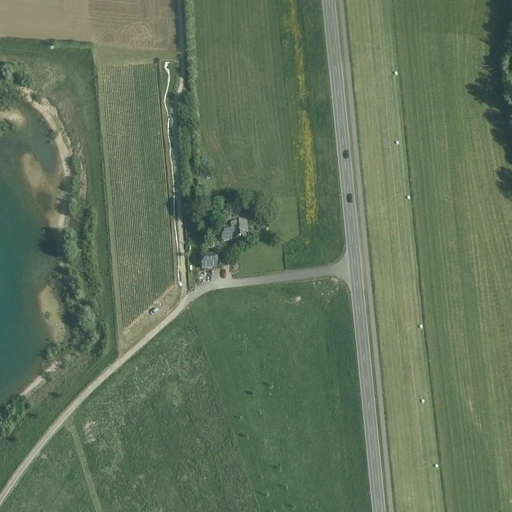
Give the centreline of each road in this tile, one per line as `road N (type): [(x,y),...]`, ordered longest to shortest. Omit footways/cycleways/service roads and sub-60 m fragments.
road 1 (secondary): [(379,511),(329,0)]
road 2 (track): [(0,493),(87,392),(186,303)]
